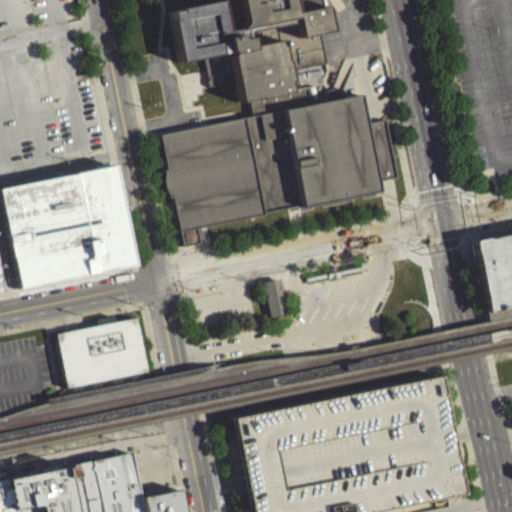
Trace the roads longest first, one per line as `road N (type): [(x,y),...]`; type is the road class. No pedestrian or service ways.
road 1 (tertiary): [(157,282),(511,207)]
road 2 (primary): [(418,112),(475,397)]
road 3 (residential): [(97,0),(157,282)]
road 4 (tertiary): [(157,282),(0,313)]
